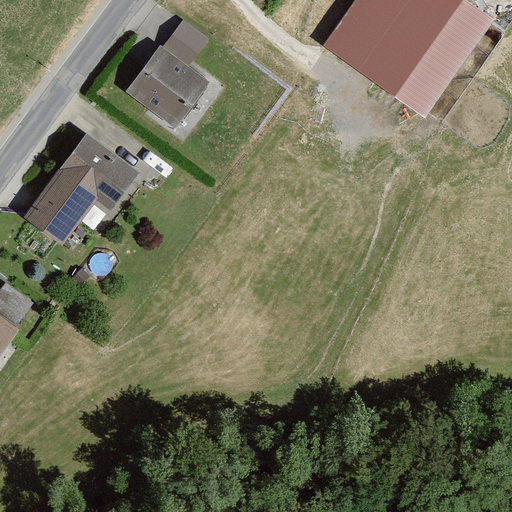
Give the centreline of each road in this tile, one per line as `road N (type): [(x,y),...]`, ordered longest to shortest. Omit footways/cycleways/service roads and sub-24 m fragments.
road 1 (tertiary): [(0,170),(127,0)]
road 2 (unknown): [(51,101),(152,171)]
